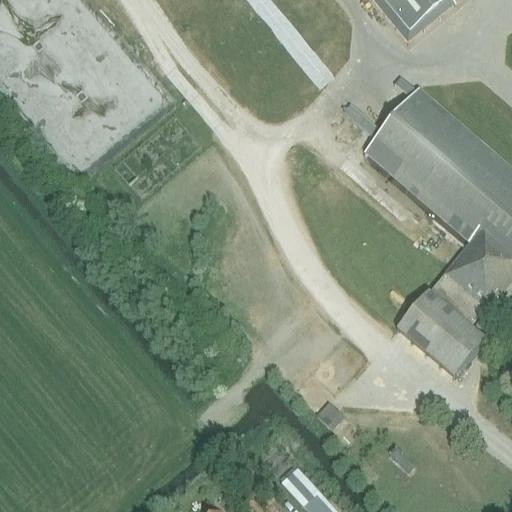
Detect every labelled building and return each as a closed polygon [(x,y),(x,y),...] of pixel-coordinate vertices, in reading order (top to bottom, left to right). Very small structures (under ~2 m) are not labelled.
[(378,0),(409,37),(454,0),(378,0)] [(254,24),(229,21),(226,54),(227,54),(226,70),(287,76),(293,22),(254,18),(254,24)] [(147,45),(135,57),(151,73),(162,62),(147,45)] [(176,107),(187,100),(165,66),(154,73),(176,107)] [(511,183),(413,100),(375,145),(481,235),(445,277),(489,315),(511,287),(511,183)] [(461,102),(447,117),(484,151),(498,136),(461,102)] [(225,130),(240,141),(248,128),(233,118),(225,130)] [(292,284),(372,189),(362,181),(283,276),(292,284)] [(412,246),(392,231),(313,325),(331,341),(412,246)] [(429,295),(398,332),(456,380),(487,342),(429,295)] [(341,371),(351,380),(392,337),(382,327),(341,371)] [(389,459),(396,467),(403,460),(396,452),(389,459)]
